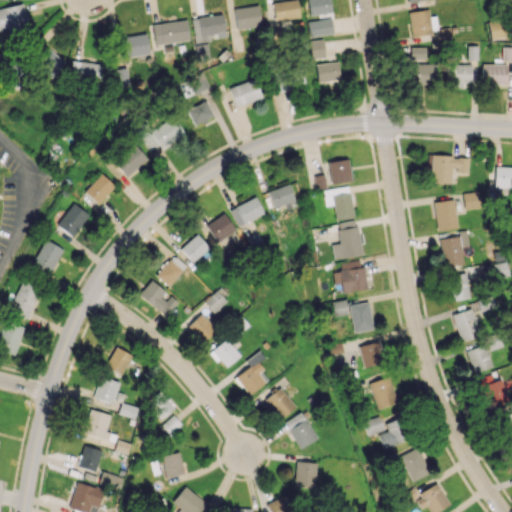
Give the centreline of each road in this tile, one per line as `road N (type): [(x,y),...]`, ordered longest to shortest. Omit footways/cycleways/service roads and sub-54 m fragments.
road 1 (tertiary): [(511,129),(319,129),(256,148),(175,195),(124,243),(82,308),(49,394),(23,511)]
road 2 (residential): [(363,0),(417,333),(456,437),(503,511)]
road 3 (residential): [(245,453),(179,363),(90,292)]
